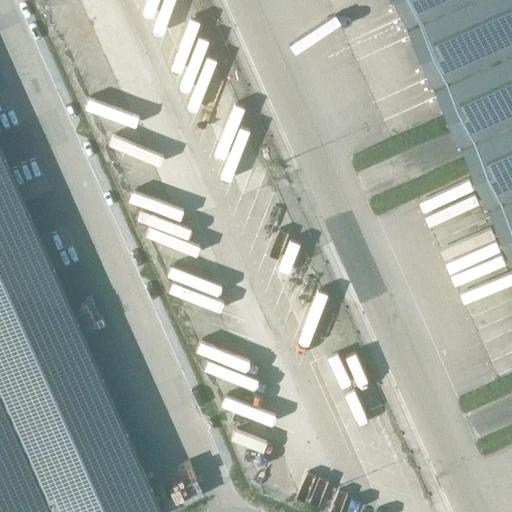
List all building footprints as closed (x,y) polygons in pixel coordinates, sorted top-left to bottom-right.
[(511,0),(397,0),(511,258),(511,0)] [(0,307),(45,288),(0,187),(0,307)] [(0,307),(0,376),(70,346),(45,288),(0,307)] [(0,445),(19,437),(96,403),(70,346),(0,376),(0,445)] [(356,366),(370,369),(373,358),(359,355),(356,366)] [(352,374),(353,371),(331,366),(328,379),(382,392),(384,382),(352,374)] [(143,511),(96,403),(19,437),(45,495),(4,511),(143,511)] [(396,437),(401,425),(351,404),(346,416),(396,437)] [(408,463),(414,445),(360,428),(356,442),(365,444),(360,461),(413,478),(417,466),(408,463)] [(19,437),(0,445),(0,511),(4,511),(45,495),(19,437)] [(420,509),(428,488),(376,469),(371,482),(389,489),(386,496),(420,509)]
